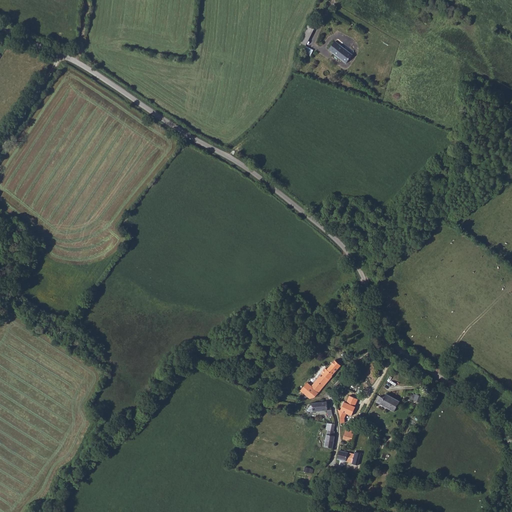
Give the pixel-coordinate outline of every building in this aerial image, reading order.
[(308,26),(300,43),(307,46),(315,29),(308,26)] [(335,42),(329,50),(346,64),(353,55),(335,42)] [(341,365),(335,360),(327,369),(326,368),(321,372),(322,373),(311,386),(307,382),(300,390),(309,397),(314,397),(332,377),(332,375),(341,365)] [(376,402),(394,412),(400,402),(387,394),(384,399),(379,397),(376,402)] [(350,395),(347,402),(356,406),(358,399),(350,395)] [(310,404),(310,407),(308,407),(309,412),(328,410),(327,402),(311,403),(311,405),(310,404)] [(340,417),(340,423),(344,422),(345,418),(347,414),(351,416),(356,406),(347,402),(345,402),(341,410),(338,410),(339,414),(340,417)] [(324,446),(332,448),(335,437),(334,436),(335,430),(334,430),(335,424),(329,423),(326,436),(324,446)] [(351,441),(354,430),(346,428),(343,439),(351,441)] [(337,458),(352,462),(354,456),(354,454),(347,452),(340,450),(339,450),(337,458)]
